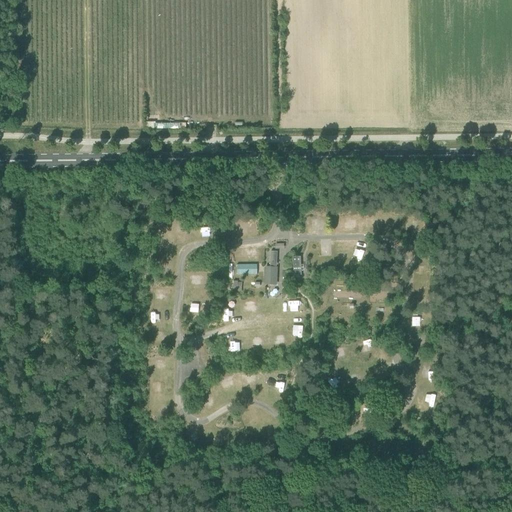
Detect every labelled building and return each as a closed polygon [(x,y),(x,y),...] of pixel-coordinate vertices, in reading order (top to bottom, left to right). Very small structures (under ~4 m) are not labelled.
[(345,227),(355,227),(355,217),(345,216),(345,227)] [(251,229),(250,222),(241,222),(241,230),(251,229)] [(276,282),(276,266),(277,252),(271,251),(270,265),(266,265),(266,281),(276,282)] [(259,263),(235,263),(235,274),(258,274),(259,263)] [(421,264),(420,276),(428,276),(429,265),(421,264)] [(244,310),(256,309),(255,300),(244,301),(244,310)] [(293,325),(293,336),(304,336),(304,325),(293,325)] [(427,347),(427,336),(414,336),(414,347),(427,347)] [(228,342),(228,351),(238,351),(238,342),(228,342)] [(157,367),(166,367),(165,358),(157,358),(157,367)] [(423,380),(434,380),(433,369),(423,370),(423,380)] [(223,386),(233,385),(232,376),(222,377),(223,386)] [(274,389),(285,392),(288,382),(277,379),(274,389)] [(296,412),(309,410),(309,403),(295,405),(296,412)]
